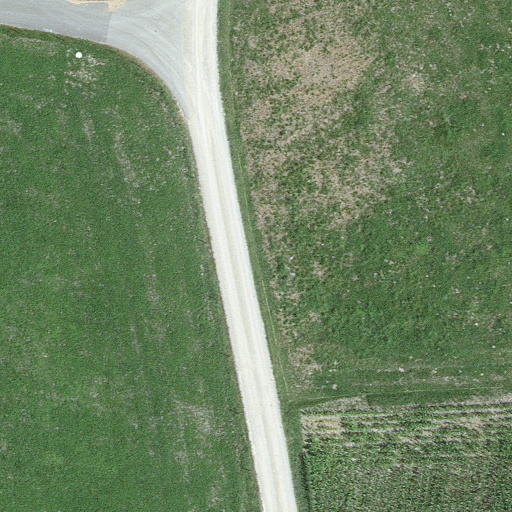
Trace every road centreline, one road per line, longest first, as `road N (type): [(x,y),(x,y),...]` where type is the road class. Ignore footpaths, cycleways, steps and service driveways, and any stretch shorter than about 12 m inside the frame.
road 1 (unclassified): [(179,34),(280,511)]
road 2 (track): [(250,345),(511,373)]
road 3 (unclassified): [(0,8),(179,34)]
